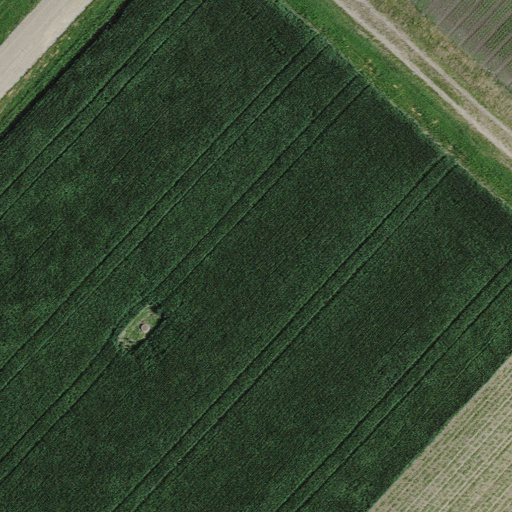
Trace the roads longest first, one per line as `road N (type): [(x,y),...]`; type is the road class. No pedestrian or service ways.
road 1 (track): [(511,170),(306,0)]
road 2 (track): [(0,100),(95,0)]
